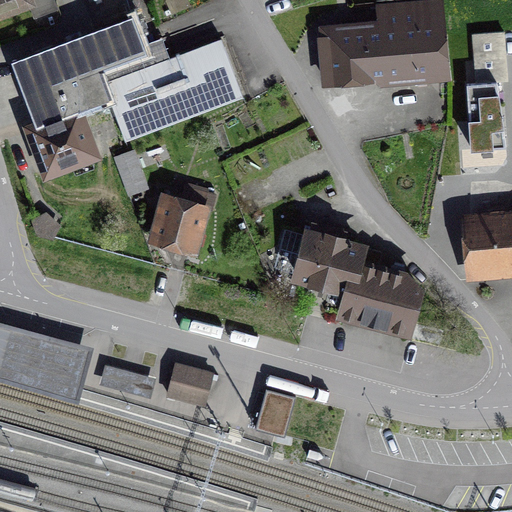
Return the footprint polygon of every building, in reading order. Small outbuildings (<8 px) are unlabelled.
[(28,0),(0,0),(0,25),(34,13),(28,0)] [(378,26),(320,31),(325,92),(451,81),(444,0),(420,0),(377,4),(378,26)] [(38,127),(82,111),(111,100),(127,143),(242,100),(222,45),(170,64),(162,42),(144,48),(133,20),(15,64),(38,127)] [(503,32),(472,35),(476,82),(495,81),(507,80),(503,32)] [(506,156),(495,81),(476,82),(470,83),(472,158),(506,156)] [(82,111),(38,127),(29,130),(49,182),(101,162),(82,111)] [(136,156),(116,163),(128,199),(148,192),(136,156)] [(198,256),(210,209),(161,196),(148,243),(198,256)] [(511,214),(460,221),(467,284),(511,279),(511,214)] [(411,339),(424,287),(365,272),(371,248),(305,231),(291,288),(342,301),(338,320),(411,339)] [(156,377),(105,364),(100,384),(151,397),(156,377)] [(204,412),(214,376),(175,365),(165,401),(204,412)] [(296,397),(266,388),(255,428),(274,434),(285,437),(286,434),(296,397)]
